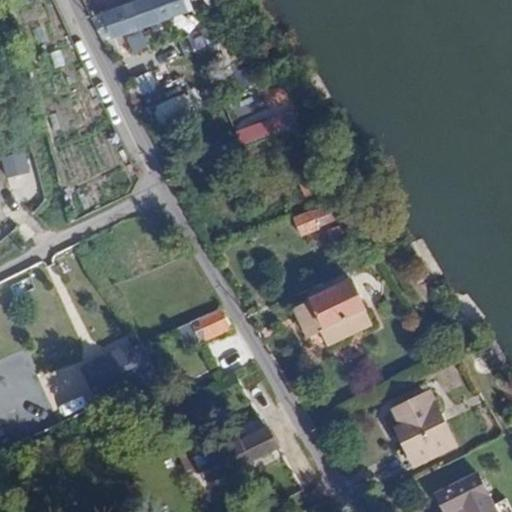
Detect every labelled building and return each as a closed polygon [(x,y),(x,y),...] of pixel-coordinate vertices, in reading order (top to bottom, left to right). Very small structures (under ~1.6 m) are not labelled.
[(162,16),(157,1),(110,18),(115,33),(162,16)] [(283,86),(276,89),(270,91),(275,105),(281,103),(287,100),(283,86)] [(319,193),(313,176),(301,181),(307,197),(319,193)] [(311,214),(293,221),(299,236),(317,229),(316,226),(332,220),(329,209),(312,215),(311,214)] [(340,228),(330,232),(335,245),(345,241),(340,228)] [(291,279),(281,283),(287,297),(296,294),(291,279)] [(349,284),(340,289),(346,300),(354,295),(349,284)] [(314,316),(322,333),(366,313),(358,294),(354,295),(346,300),(340,289),(315,301),(319,313),(314,316)] [(276,293),(266,297),(268,304),(279,300),(276,293)] [(222,309),(192,322),(201,342),(232,327),(222,309)] [(374,326),(368,312),(366,313),(322,333),(328,346),(374,326)] [(139,380),(157,370),(144,344),(127,352),(124,346),(100,357),(110,375),(91,385),(99,402),(140,382),(139,380)] [(81,367),(91,385),(110,375),(100,357),(81,367)] [(185,384),(168,392),(173,402),(190,395),(185,384)] [(173,402),(168,392),(164,385),(158,388),(166,405),(173,402)] [(395,453),(396,456),(449,430),(439,407),(434,409),(426,395),(395,411),(402,426),(398,427),(406,447),(395,453)] [(278,447),(267,428),(238,441),(226,433),(192,450),(207,480),(278,447)] [(449,430),(396,456),(404,472),(456,447),(449,430)] [(495,511),(476,474),(435,494),(444,511),(448,511),(462,506),(465,511),(495,511)]
